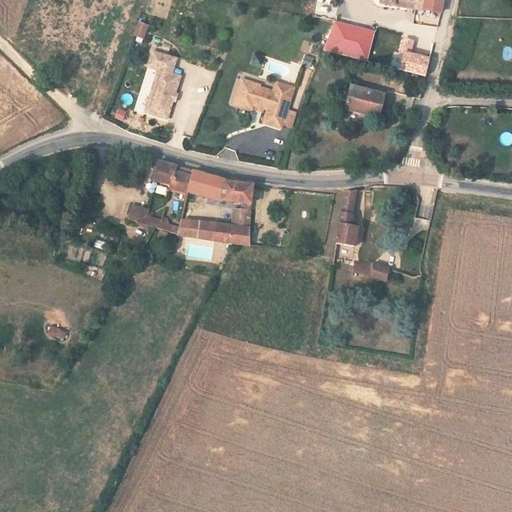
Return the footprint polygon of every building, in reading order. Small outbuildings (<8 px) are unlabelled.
[(317,0),(315,11),(326,13),(328,0),(317,0)] [(382,0),(383,1),(441,11),(442,0),(382,0)] [(367,62),(375,31),(332,20),(324,52),(367,62)] [(144,27),(137,24),(133,36),(140,39),(144,27)] [(176,58),(152,51),(147,66),(158,70),(148,106),(161,110),(162,106),(171,109),(174,99),(172,98),(173,93),(175,94),(180,75),(171,73),(176,58)] [(425,73),(429,58),(400,51),(396,67),(425,73)] [(303,55),(302,65),(311,66),(312,57),(303,55)] [(146,69),(145,79),(153,80),(154,70),(146,69)] [(248,84),(260,88),(261,86),(262,84),(245,77),(235,101),(240,103),(248,84)] [(297,89),(279,82),(275,91),(261,86),(260,88),(248,84),(240,103),(253,108),(255,104),(259,105),(260,103),(265,105),(264,107),(269,109),(264,121),(281,128),(297,89)] [(346,109),(378,117),(383,95),(351,87),(346,109)] [(161,110),(148,106),(146,112),(168,118),(171,109),(162,106),(161,110)] [(122,121),(126,112),(117,108),(114,118),(122,121)] [(177,198),(183,200),(191,169),(167,163),(159,161),(151,183),(180,190),(177,198)] [(203,172),(191,169),(183,200),(190,201),(192,194),(202,195),(206,178),(203,172)] [(202,195),(216,198),(220,180),(213,179),(206,178),(202,195)] [(220,180),(216,198),(247,202),(249,186),(220,180)] [(155,193),(165,196),(167,187),(157,185),(155,193)] [(343,194),(334,246),(351,249),(354,234),(350,232),(355,192),(349,193),(343,194)] [(432,216),(432,205),(421,205),(421,216),(432,216)] [(125,219),(138,222),(142,209),(129,206),(125,219)] [(225,218),(244,221),(245,210),(227,207),(225,218)] [(175,230),(206,238),(210,224),(178,216),(175,230)] [(242,231),(244,221),(225,218),(224,227),(242,231)] [(240,244),(242,231),(224,227),(210,224),(206,238),(221,242),(240,244)] [(63,257),(66,244),(60,243),(57,255),(63,257)] [(355,260),(354,274),(387,284),(392,271),(355,260)] [(65,339),(66,330),(49,328),(48,337),(65,339)]
